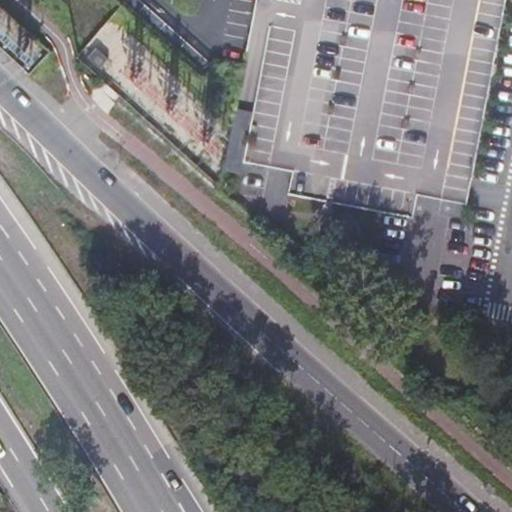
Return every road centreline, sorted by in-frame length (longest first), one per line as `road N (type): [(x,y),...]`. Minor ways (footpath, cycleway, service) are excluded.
road 1 (primary): [(470,511),(267,339),(0,84)]
road 2 (trunk): [(161,511),(0,266)]
road 3 (unknown): [(300,167),(508,210),(511,194)]
road 4 (unknown): [(379,0),(351,138)]
